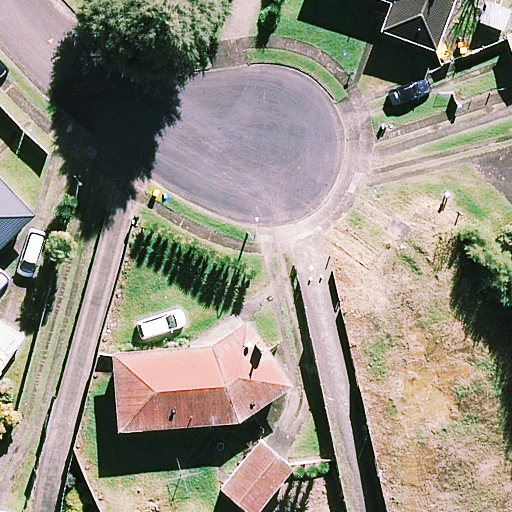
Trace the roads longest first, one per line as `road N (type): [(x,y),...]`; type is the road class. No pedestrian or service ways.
road 1 (track): [(368,511),(310,256),(248,125)]
road 2 (residential): [(248,125),(60,67),(1,0)]
